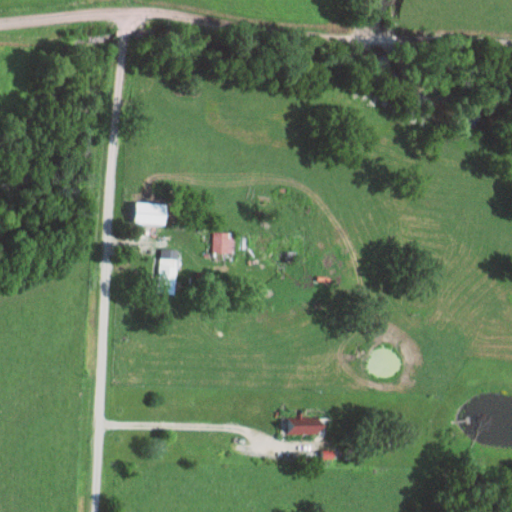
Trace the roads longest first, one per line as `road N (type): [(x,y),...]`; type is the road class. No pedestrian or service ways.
road 1 (residential): [(0,24),(121,17),(511,45)]
road 2 (residential): [(95,511),(121,17)]
